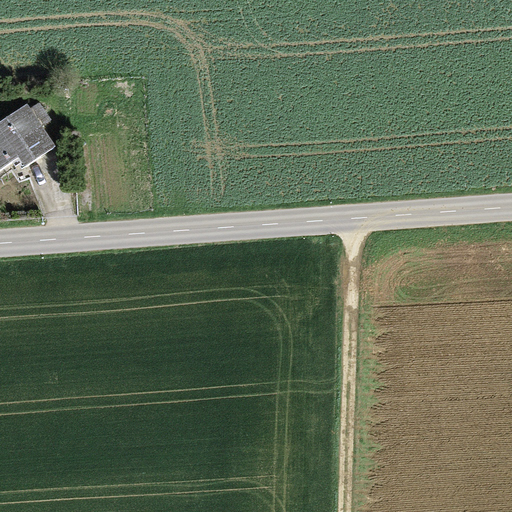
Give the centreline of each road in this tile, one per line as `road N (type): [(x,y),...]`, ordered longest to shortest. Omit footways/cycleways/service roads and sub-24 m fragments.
road 1 (secondary): [(0,245),(511,210)]
road 2 (track): [(352,223),(344,511)]
